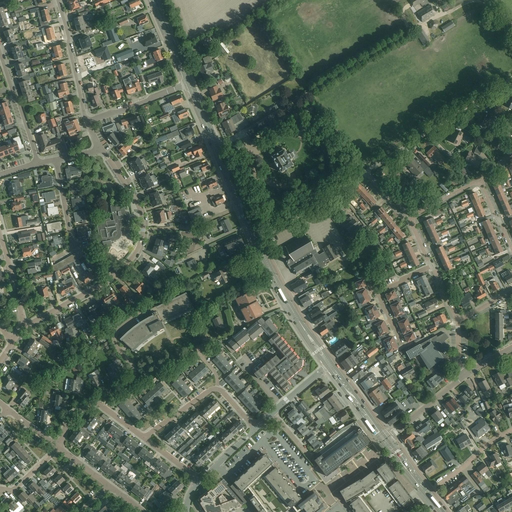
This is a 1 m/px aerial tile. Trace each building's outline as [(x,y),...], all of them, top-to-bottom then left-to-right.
[(125,2),(128,9),(128,8),(129,10),(131,9),(132,11),(136,9),(135,7),(141,4),(138,0),(134,0),(129,3),(128,1),(125,2)] [(79,3),(69,7),(71,11),(72,12),(77,10),(78,12),(84,10),(83,7),(81,8),(79,3)] [(424,9),(429,18),(436,14),(430,5),(424,9)] [(31,14),(37,12),(39,18),(49,15),(48,9),(43,11),(42,9),(39,10),(38,8),(30,10),(31,14)] [(429,18),(424,9),(417,13),(423,22),(429,18)] [(79,14),(80,17),(74,19),(75,25),(84,23),(87,22),(85,16),(91,14),(90,10),(79,14)] [(51,21),(49,15),(39,18),(41,27),(49,25),(48,22),(51,21)] [(145,15),(137,19),(140,26),(148,22),(145,15)] [(127,18),(118,21),(120,26),(129,22),(127,18)] [(8,25),(6,19),(0,21),(0,24),(1,27),(5,26),(6,29),(12,27),(11,24),(8,25)] [(455,26),(452,21),(441,27),(445,33),(455,26)] [(85,29),(84,23),(75,25),(77,32),(83,30),(84,33),(90,31),(89,28),(85,29)] [(19,25),(12,27),(6,29),(7,31),(4,32),(6,38),(13,36),(12,32),(14,32),(14,31),(14,29),(20,27),(19,25)] [(113,43),(118,41),(113,26),(107,28),(113,43)] [(424,46),(430,42),(422,29),(416,33),(424,46)] [(54,33),(47,35),(48,39),(45,40),(45,43),(49,42),(49,41),(55,39),(54,33)] [(143,39),(146,47),(157,42),(157,41),(154,34),(145,38),(143,39)] [(15,41),(13,36),(6,38),(8,44),(12,42),(13,45),(19,43),(18,40),(15,41)] [(90,48),(90,47),(93,46),(92,43),(95,42),(93,38),(90,39),(89,36),(79,40),(83,50),(84,49),(85,50),(90,48)] [(19,43),(13,45),(14,48),(11,49),(13,55),(20,52),(22,52),(21,48),(19,48),(18,46),(22,45),(21,42),(19,43)] [(215,48),(220,54),(221,55),(225,52),(223,49),(226,47),(222,43),(220,45),(219,44),(215,48)] [(97,57),(103,55),(105,61),(110,58),(106,47),(95,52),(97,57)] [(131,49),(115,55),(118,62),(134,56),(131,49)] [(150,54),(150,55),(149,55),(150,59),(151,59),(162,54),(160,50),(150,54)] [(61,51),(54,53),(55,57),(52,58),(52,61),(58,59),(58,58),(62,57),(61,51)] [(18,59),(19,62),(25,60),(27,59),(26,56),(22,58),(20,52),(13,55),(15,60),(18,59)] [(151,59),(150,59),(146,61),(148,66),(164,59),(162,54),(151,59)] [(204,79),(208,78),(209,80),(210,80),(213,79),(214,78),(212,75),(213,75),(211,72),(214,71),(211,63),(213,62),(211,58),(209,56),(203,58),(206,65),(199,68),(204,79)] [(93,57),(84,61),(86,64),(85,64),(86,68),(87,67),(88,71),(97,67),(93,57)] [(19,65),(15,66),(17,72),(24,69),(23,66),(27,65),(26,63),(25,60),(19,62),(19,65)] [(137,75),(142,73),(139,65),(134,68),(137,75)] [(24,69),(17,72),(19,78),(22,77),(23,79),(29,78),(27,72),(25,72),(24,69)] [(66,70),(59,72),(60,76),(56,77),(57,80),(61,79),(61,77),(67,76),(66,70)] [(159,84),(163,83),(162,79),(163,79),(161,72),(147,77),(150,84),(157,81),(159,84)] [(129,78),(123,80),(128,95),(129,95),(135,92),(138,91),(139,91),(140,91),(141,90),(140,90),(141,90),(137,78),(134,79),(134,75),(133,75),(132,76),(130,76),(129,77),(128,77),(129,78)] [(24,82),(19,83),(21,89),(28,87),(27,81),(30,80),(29,78),(23,79),(24,82)] [(58,92),(68,89),(67,83),(60,85),(60,83),(56,84),(56,87),(58,92)] [(119,93),(123,91),(122,87),(120,84),(116,86),(116,87),(113,89),(114,91),(111,92),(114,100),(121,98),(119,93)] [(213,100),(223,96),(220,89),(218,90),(217,86),(210,89),(212,95),(211,95),(213,100)] [(28,87),(21,89),(23,95),(30,93),(33,92),(32,89),(29,90),(28,87)] [(68,89),(58,92),(59,96),(59,98),(63,97),(63,96),(69,95),(68,89)] [(30,93),(23,95),(25,101),(28,100),(29,102),(35,100),(34,97),(32,98),(30,93)] [(97,96),(94,97),(94,94),(91,96),(91,98),(94,108),(101,105),(97,96)] [(177,97),(174,98),(170,99),(170,100),(172,103),(166,106),(169,112),(175,110),(174,107),(180,104),(180,103),(183,101),(180,95),(180,96),(179,94),(177,96),(177,97)] [(0,110),(8,108),(7,102),(2,104),(2,101),(0,101),(0,110)] [(62,110),(73,107),(71,101),(65,103),(64,102),(61,102),(62,110)] [(220,117),(230,113),(227,106),(225,106),(224,103),(217,106),(219,111),(218,112),(220,117)] [(73,107),(62,110),(64,116),(68,115),(74,113),(73,107)] [(496,114),(492,112),(494,111),(491,107),(489,109),(491,111),(489,115),(483,112),(477,123),(486,127),(491,117),(494,119),(496,114)] [(10,113),(8,108),(0,110),(0,112),(1,116),(10,113)] [(175,115),(172,116),(174,119),(176,118),(178,122),(181,121),(181,119),(188,116),(185,109),(177,112),(174,113),(175,115)] [(3,121),(12,118),(10,113),(1,116),(3,121)] [(45,118),(46,117),(44,113),(36,117),(37,119),(38,119),(40,124),(46,121),(45,118)] [(230,119),(230,120),(223,123),(227,134),(235,130),(233,125),(234,124),(234,123),(242,118),(239,113),(230,119)] [(130,123),(131,126),(133,126),(134,125),(139,123),(136,115),(128,118),(130,123)] [(76,120),(74,121),(72,117),(63,120),(67,130),(79,125),(78,124),(79,123),(77,120),(76,120)] [(12,118),(3,121),(6,130),(13,128),(12,124),(14,123),(12,118)] [(130,123),(128,118),(121,121),(119,122),(121,127),(124,126),(125,129),(131,127),(131,126),(130,123)] [(48,121),(51,128),(56,126),(54,119),(48,121)] [(121,141),(122,141),(119,132),(117,132),(116,130),(117,130),(114,124),(103,128),(105,134),(115,146),(116,146),(121,141)] [(67,130),(61,132),(62,135),(68,132),(69,134),(70,136),(75,134),(75,133),(81,131),(79,125),(67,130)] [(296,135),(297,135),(298,134),(298,133),(301,132),(302,133),(303,133),(304,133),(305,132),(305,131),(304,128),(304,127),(302,127),(301,127),(301,125),(295,127),(295,129),(294,129),(293,130),(293,131),(294,134),(295,135),(296,135)] [(190,129),(189,126),(179,131),(184,141),(188,139),(187,137),(191,135),(194,133),(192,128),(190,129)] [(468,131),(463,129),(461,133),(454,130),(449,141),(458,145),(463,135),(466,136),(468,131)] [(169,139),(179,135),(177,130),(167,135),(169,139)] [(498,133),(493,145),(501,149),(507,137),(498,133)] [(48,143),(48,142),(46,134),(38,137),(43,153),(50,150),(48,143)] [(22,145),(19,137),(14,139),(15,142),(11,143),(15,152),(20,150),(19,147),(22,145)] [(59,139),(48,142),(48,143),(50,150),(61,147),(59,139)] [(121,141),(116,146),(117,147),(117,148),(119,150),(124,156),(128,153),(126,150),(128,149),(132,147),(128,142),(125,145),(122,141),(121,141)] [(180,145),(182,149),(191,145),(189,141),(180,145)] [(15,152),(11,143),(9,145),(8,142),(6,143),(6,145),(10,154),(15,152)] [(10,154),(6,145),(4,146),(3,144),(0,145),(1,147),(5,156),(10,154)] [(202,155),(201,152),(202,151),(200,146),(193,150),(192,149),(186,152),(188,155),(192,154),(191,153),(194,152),(195,155),(195,154),(197,157),(202,155)] [(437,151),(438,150),(434,146),(426,154),(430,157),(432,156),(440,164),(445,159),(437,151)] [(292,159),(292,158),(294,157),(292,153),(290,154),(289,154),(287,155),(284,150),(272,157),(275,162),(274,163),(275,163),(277,166),(277,167),(278,167),(281,172),(293,165),(290,160),(292,159)] [(477,166),(481,158),(469,152),(466,160),(477,166)] [(425,159),(420,154),(417,156),(422,162),(425,159)] [(132,169),(146,161),(144,158),(140,160),(139,158),(130,163),(132,166),(131,167),(132,169)] [(422,164),(420,166),(414,160),(407,166),(410,169),(409,170),(414,175),(415,174),(417,176),(423,170),(430,177),(434,173),(423,162),(422,163),(422,164)] [(146,161),(132,169),(134,171),(136,174),(145,169),(144,166),(148,164),(146,161)] [(192,165),(195,171),(201,168),(203,172),(206,170),(207,169),(210,168),(209,167),(209,166),(209,164),(208,164),(207,162),(203,164),(202,164),(201,164),(200,162),(192,165)] [(77,175),(76,171),(78,171),(77,165),(68,167),(68,169),(65,170),(67,177),(73,176),(74,176),(77,175)] [(181,178),(187,176),(184,169),(178,172),(181,178)] [(400,190),(407,182),(403,177),(402,177),(396,171),(392,175),(398,182),(395,185),(400,190)] [(141,185),(155,178),(154,175),(150,177),(148,174),(139,179),(141,182),(140,183),(141,185)] [(42,184),(43,188),(48,187),(48,186),(50,185),(50,184),(53,184),(51,176),(41,178),(42,184)] [(157,181),(155,178),(141,185),(143,187),(144,187),(145,190),(154,186),(153,183),(157,181)] [(20,192),(19,188),(20,188),(19,179),(13,181),(14,183),(8,185),(10,196),(20,194),(20,192)] [(208,182),(205,183),(205,184),(206,187),(208,190),(210,189),(214,187),(215,189),(218,188),(217,184),(218,184),(216,180),(215,181),(215,180),(210,182),(210,181),(208,182)] [(503,183),(502,180),(493,184),(495,190),(503,186),(504,186),(503,183)] [(70,192),(80,190),(78,183),(68,185),(70,192)] [(357,192),(354,195),(356,197),(358,195),(364,189),(359,185),(355,189),(357,192)] [(495,190),(497,195),(503,193),(502,189),(504,188),(503,186),(495,190)] [(364,189),(358,195),(360,196),(361,195),(363,198),(368,193),(364,189)] [(54,192),(44,194),(42,194),(43,199),(45,198),(46,203),(51,202),(51,200),(56,199),(54,192)] [(150,202),(164,197),(163,193),(159,195),(158,192),(149,195),(150,199),(149,199),(150,202)] [(363,198),(362,199),(366,204),(372,198),(368,193),(363,198)] [(467,201),(468,203),(471,201),(478,198),(475,193),(469,195),(470,198),(467,200),(467,201)] [(71,200),(73,207),(82,206),(81,198),(80,198),(80,195),(76,196),(76,199),(71,200)] [(221,195),(214,199),(213,196),(210,198),(211,201),(212,201),(215,208),(222,205),(221,203),(224,202),(221,195)] [(21,204),(20,201),(20,200),(24,199),(23,196),(14,198),(15,202),(11,203),(12,205),(11,206),(11,208),(12,209),(13,209),(13,211),(22,209),(22,208),(24,208),(25,207),(24,205),(23,204),(21,204)] [(164,197),(150,202),(150,204),(151,204),(153,207),(162,204),(161,201),(166,200),(164,197)] [(507,197),(500,201),(502,206),(508,203),(506,200),(508,199),(507,197)] [(365,206),(367,208),(370,205),(372,207),(371,207),(374,210),(378,206),(375,204),(377,202),(372,198),(366,204),(365,206)] [(480,204),(478,198),(471,201),(471,203),(473,203),(474,206),(474,207),(480,204)] [(509,207),(508,203),(502,206),(504,211),(511,208),(511,206),(509,207)] [(128,227),(128,225),(126,218),(125,215),(126,215),(124,206),(119,207),(119,204),(110,206),(112,214),(113,214),(114,220),(111,221),(111,220),(109,219),(96,221),(99,234),(100,235),(101,235),(102,237),(97,238),(99,245),(103,244),(104,250),(108,250),(109,248),(109,247),(112,246),(111,242),(116,241),(116,240),(117,240),(118,240),(119,239),(120,238),(121,237),(121,236),(121,235),(121,234),(121,233),(122,233),(121,228),(128,227)] [(474,207),(474,206),(471,208),(474,213),(475,213),(482,209),(480,204),(474,207)] [(378,206),(374,210),(375,212),(374,213),(376,215),(374,216),(375,218),(375,217),(377,219),(379,217),(385,212),(381,207),(380,209),(378,206)] [(49,216),(59,214),(57,207),(47,209),(49,216)] [(193,224),(203,219),(200,212),(202,211),(200,207),(188,212),(193,224)] [(485,215),(482,209),(475,213),(476,215),(478,214),(479,218),(485,215)] [(86,223),(84,213),(83,211),(74,213),(75,223),(81,221),(82,224),(86,223)] [(379,217),(377,219),(378,220),(377,221),(378,222),(382,218),(384,221),(389,217),(385,212),(379,217)] [(170,219),(169,215),(156,218),(158,224),(166,222),(166,220),(167,219),(168,220),(170,219)] [(356,228),(356,227),(358,225),(352,216),(347,219),(349,223),(344,226),(349,232),(353,229),(353,230),(356,228)] [(21,218),(15,219),(16,228),(23,227),(22,224),(24,223),(23,217),(21,218)] [(389,217),(384,221),(386,224),(385,225),(387,226),(387,227),(393,222),(389,217)] [(221,222),(225,233),(232,230),(227,219),(221,222)] [(432,222),(431,222),(429,219),(423,222),(426,227),(433,224),(432,222)] [(482,222),(483,225),(480,227),(481,229),(484,228),(490,225),(488,219),(482,222)] [(50,224),(51,226),(48,227),(49,232),(52,231),(61,229),(60,222),(50,224)] [(387,226),(384,228),(386,230),(385,230),(386,231),(390,228),(392,231),(397,226),(393,222),(387,227),(387,226)] [(433,224),(426,227),(429,233),(434,230),(433,227),(435,226),(437,225),(436,223),(434,224),(433,224)] [(197,230),(199,235),(210,231),(208,225),(197,230)] [(369,234),(364,226),(360,228),(366,236),(369,234)] [(392,231),(394,233),(390,236),(391,237),(392,238),(394,236),(396,235),(401,231),(397,226),(392,231)] [(88,236),(87,228),(86,227),(77,229),(78,238),(85,236),(85,239),(89,238),(88,236)] [(434,230),(429,233),(431,239),(441,234),(440,232),(436,233),(434,230)] [(495,236),(493,230),(487,233),(488,236),(487,236),(488,238),(488,239),(495,236)] [(396,235),(394,236),(396,238),(394,239),(398,244),(401,241),(400,240),(405,236),(401,231),(396,235)] [(18,235),(20,243),(31,241),(29,232),(22,233),(22,234),(18,235)] [(442,236),(441,234),(431,239),(434,244),(435,243),(436,246),(442,243),(441,241),(440,241),(438,238),(442,236)] [(296,275),(308,268),(309,267),(312,271),(319,267),(321,269),(327,265),(326,263),(330,260),(330,261),(338,257),(330,244),(323,249),(325,252),(319,255),(317,252),(314,249),(311,242),(306,235),(285,247),(289,255),(291,258),(288,260),(286,261),(287,264),(289,263),(292,267),(291,268),(296,275)] [(245,248),(240,236),(221,244),(227,256),(245,248)] [(63,237),(53,239),(55,246),(65,245),(63,237)] [(155,246),(163,249),(165,245),(168,246),(169,243),(157,239),(156,242),(155,242),(154,245),(155,245),(155,246)] [(404,251),(411,248),(408,242),(402,245),(404,248),(403,249),(404,251)] [(35,255),(34,250),(38,249),(37,243),(33,244),(33,245),(29,246),(29,248),(22,249),(24,257),(31,255),(32,256),(35,255)] [(448,248),(447,247),(443,249),(442,246),(443,245),(442,243),(436,246),(437,248),(436,249),(438,254),(448,250),(448,248)] [(162,253),(163,249),(155,246),(155,247),(154,246),(153,249),(154,250),(153,253),(164,256),(165,254),(162,253)] [(494,249),(491,250),(493,253),(495,252),(496,255),(502,252),(500,246),(494,249)] [(413,253),(411,248),(404,251),(405,253),(406,253),(408,256),(413,253)] [(454,258),(453,259),(454,261),(470,254),(469,252),(467,248),(465,250),(466,253),(454,258)] [(449,251),(448,250),(438,254),(441,260),(447,257),(445,254),(450,252),(449,251)] [(88,253),(84,256),(83,256),(88,264),(89,264),(93,271),(96,269),(88,253)] [(416,259),(413,253),(408,256),(409,259),(408,260),(409,262),(416,259)] [(473,260),(470,254),(454,261),(454,263),(460,260),(462,260),(468,257),(470,261),(473,260)] [(479,256),(477,257),(474,258),(476,262),(479,268),(484,265),(481,259),(479,256)] [(441,260),(443,266),(449,263),(454,261),(453,259),(452,258),(448,260),(447,257),(441,260)] [(35,266),(42,265),(41,259),(36,260),(36,262),(27,264),(29,270),(27,270),(28,274),(37,273),(35,266)] [(83,268),(78,259),(74,262),(79,271),(83,268)] [(416,259),(409,262),(410,265),(411,264),(413,267),(419,265),(416,259)] [(496,268),(503,264),(500,259),(493,263),(496,268)] [(166,268),(159,262),(156,265),(163,271),(166,268)] [(153,269),(155,267),(152,263),(151,264),(149,263),(146,267),(153,273),(155,275),(157,273),(155,271),(153,269)] [(452,269),(449,263),(443,266),(446,271),(452,269)] [(63,274),(70,270),(67,266),(60,270),(63,274)] [(155,275),(153,273),(146,267),(142,272),(144,273),(143,274),(146,277),(149,275),(151,277),(152,276),(156,280),(158,278),(155,275)] [(88,269),(85,271),(90,281),(95,278),(90,268),(88,269)] [(209,276),(208,277),(209,279),(211,278),(213,282),(215,280),(215,281),(219,279),(222,284),(229,281),(225,274),(228,273),(226,269),(224,270),(223,269),(218,272),(218,271),(209,275),(209,276)] [(58,276),(61,275),(59,270),(53,274),(54,281),(59,280),(58,276)] [(511,275),(509,270),(501,274),(504,279),(505,279),(507,283),(511,280),(511,274),(511,275)] [(90,281),(85,271),(81,273),(83,276),(82,277),(85,284),(86,283),(87,284),(90,283),(89,281),(90,281)] [(481,286),(485,284),(480,274),(480,273),(476,275),(481,286)] [(419,290),(430,286),(425,275),(414,280),(415,280),(419,290)] [(363,276),(358,279),(359,281),(355,283),(358,289),(359,288),(363,287),(366,285),(365,283),(366,282),(365,280),(363,276)] [(144,285),(139,280),(137,278),(134,283),(136,285),(134,288),(139,293),(142,290),(146,286),(144,285)] [(487,282),(489,285),(490,285),(493,291),(499,288),(494,278),(487,282)] [(306,287),(303,279),(291,286),(295,293),(306,287)] [(68,280),(65,281),(70,292),(71,291),(71,292),(74,291),(74,290),(75,289),(72,282),(70,283),(68,280)] [(64,286),(61,287),(59,289),(62,296),(66,294),(66,295),(69,293),(69,292),(70,292),(65,281),(64,281),(62,282),(64,286)] [(154,285),(152,288),(158,294),(162,290),(159,287),(158,289),(154,285)] [(133,295),(130,292),(127,288),(126,289),(124,286),(120,290),(122,293),(121,294),(124,298),(126,297),(128,299),(133,295)] [(430,286),(419,290),(419,291),(420,293),(424,291),(426,296),(433,293),(430,286)] [(483,291),(480,286),(475,289),(478,294),(475,295),(478,300),(486,295),(483,291)] [(48,294),(46,287),(39,289),(40,296),(41,296),(41,298),(48,296),(48,294)] [(354,291),(355,294),(357,293),(359,298),(368,295),(366,292),(367,292),(366,289),(365,290),(365,289),(364,289),(363,287),(359,288),(358,289),(354,291)] [(312,303),(310,300),(312,298),(310,295),(314,292),(312,289),(308,292),(298,297),(298,298),(299,297),(300,300),(301,301),(300,302),(302,304),(304,308),(309,305),(311,304),(312,303)] [(102,305),(105,303),(105,304),(111,299),(112,300),(113,299),(116,305),(120,302),(116,297),(112,290),(101,298),(102,298),(99,300),(102,305)] [(256,296),(255,295),(253,290),(235,299),(236,299),(237,301),(236,302),(237,305),(236,305),(237,306),(238,305),(240,311),(239,311),(240,311),(243,316),(242,317),(243,316),(246,322),(252,319),(262,314),(260,312),(261,311),(262,311),(254,297),(256,296)] [(397,297),(394,291),(393,291),(393,290),(390,291),(391,292),(386,295),(387,297),(386,298),(387,300),(388,300),(388,301),(393,299),(394,301),(399,299),(398,296),(397,297)] [(466,294),(466,295),(459,299),(463,308),(470,304),(468,301),(472,299),(468,293),(466,294)] [(150,310),(152,314),(153,316),(148,318),(141,323),(134,328),(127,333),(121,339),(120,339),(133,352),(134,351),(139,346),(144,342),(150,338),(157,334),(156,332),(163,329),(160,322),(162,321),(164,323),(163,321),(170,318),(171,320),(170,318),(177,315),(178,316),(178,315),(184,311),(185,313),(186,313),(185,311),(192,308),(193,310),(193,309),(185,294),(186,296),(157,309),(156,307),(150,310)] [(369,297),(368,295),(359,298),(362,304),(360,305),(361,308),(363,307),(367,305),(366,302),(370,300),(371,299),(370,297),(369,297)] [(127,308),(130,306),(130,305),(131,304),(129,301),(128,302),(126,299),(123,301),(124,304),(127,308)] [(395,304),(391,306),(390,307),(391,310),(392,309),(393,312),(402,308),(399,302),(401,301),(399,299),(394,301),(395,304)] [(435,299),(424,304),(423,305),(424,309),(426,308),(427,311),(433,308),(433,307),(438,305),(435,299)] [(321,313),(322,313),(320,310),(322,308),(321,306),(323,304),(321,301),(313,307),(315,309),(309,313),(310,315),(309,315),(311,318),(312,318),(312,319),(321,313)] [(96,313),(98,317),(101,315),(99,311),(95,304),(88,308),(92,315),(96,313)] [(119,308),(116,310),(118,312),(120,311),(121,312),(124,310),(127,308),(124,304),(122,305),(121,305),(118,307),(119,308)] [(369,304),(367,305),(363,307),(364,309),(366,309),(368,314),(377,311),(376,308),(377,308),(375,305),(374,306),(374,305),(370,307),(369,304)] [(402,308),(393,312),(394,314),(393,315),(394,317),(395,317),(396,317),(400,315),(401,318),(407,315),(406,313),(404,313),(402,308)] [(428,315),(426,310),(417,314),(419,318),(428,315)] [(495,313),(495,319),(502,319),(502,313),(506,313),(506,310),(497,310),(497,313),(495,313)] [(377,311),(368,314),(371,320),(369,321),(370,323),(372,323),(376,321),(375,318),(379,316),(380,315),(379,313),(378,313),(377,311)] [(75,324),(76,324),(83,320),(79,313),(71,317),(75,324)] [(312,319),(315,325),(328,317),(326,315),(323,316),(321,313),(312,319)] [(402,321),(398,323),(397,324),(399,326),(400,326),(401,328),(409,324),(407,319),(408,318),(407,315),(401,318),(402,321)] [(442,315),(437,317),(433,319),(436,326),(445,322),(445,321),(446,320),(444,315),(443,315),(442,315)] [(77,327),(76,324),(75,324),(71,317),(64,321),(68,328),(65,330),(66,333),(68,333),(68,337),(73,336),(72,329),(77,327)] [(224,328),(219,317),(213,320),(218,331),(220,333),(228,330),(226,327),(224,328)] [(258,322),(262,327),(263,328),(265,330),(267,332),(268,333),(270,336),(278,329),(276,327),(275,327),(273,324),(271,321),(271,322),(269,319),(269,318),(267,319),(266,317),(265,317),(263,319),(262,317),(257,321),(258,322)] [(378,320),(376,321),(372,323),(373,325),(375,325),(377,330),(386,327),(385,324),(386,324),(385,321),(384,322),(383,321),(379,323),(378,320)] [(334,329),(329,322),(328,323),(327,322),(321,326),(322,328),(318,330),(322,336),(323,337),(329,333),(331,336),(336,332),(334,329)] [(228,343),(235,351),(235,350),(237,348),(238,348),(240,346),(240,345),(243,343),(243,344),(245,342),(246,341),(245,341),(248,339),(250,337),(251,338),(253,340),(253,339),(255,337),(256,337),(258,335),(261,332),(261,333),(263,331),(264,331),(257,323),(254,325),(253,326),(249,330),(248,331),(247,332),(244,329),(242,331),(240,332),(236,336),(235,337),(231,340),(230,341),(228,343)] [(409,324),(401,328),(402,331),(401,331),(402,334),(403,333),(403,334),(408,332),(409,335),(413,333),(414,332),(413,329),(412,330),(409,324)] [(52,336),(55,334),(59,341),(65,338),(64,335),(63,336),(61,331),(60,332),(57,326),(49,331),(52,336)] [(386,327),(377,330),(380,336),(378,337),(380,340),(381,339),(385,337),(384,334),(388,332),(389,331),(388,329),(387,329),(386,327)] [(409,335),(404,337),(405,337),(404,338),(405,340),(406,340),(407,342),(413,340),(415,342),(420,339),(419,337),(415,339),(413,333),(409,335)] [(436,335),(420,345),(419,344),(406,352),(410,359),(419,354),(428,370),(429,369),(428,369),(431,367),(434,371),(434,372),(448,360),(447,359),(449,357),(447,354),(444,351),(445,351),(448,348),(448,347),(449,344),(445,341),(445,342),(445,341),(448,338),(445,333),(436,338),(435,336),(436,336),(436,335)] [(267,376),(270,373),(278,383),(286,392),(293,387),(292,386),(287,380),(294,374),(297,371),(302,368),(301,367),(302,366),(302,363),(302,360),(299,360),(298,359),(298,360),(297,359),(297,358),(295,356),(294,355),(294,354),(292,352),(291,352),(291,351),(289,348),(289,349),(288,348),(288,347),(286,345),(285,344),(285,343),(283,341),(282,341),(282,340),(280,337),(279,338),(279,337),(279,336),(277,334),(272,338),(270,336),(269,337),(270,339),(268,341),(272,345),(274,343),(285,356),(280,360),(276,355),(272,359),(272,360),(271,360),(270,360),(268,362),(269,362),(268,363),(267,363),(263,366),(261,363),(259,365),(260,366),(259,366),(258,366),(254,370),(253,371),(252,372),(253,373),(254,374),(258,379),(260,378),(262,381),(263,380),(266,377),(267,376)] [(503,334),(495,334),(495,340),(498,340),(498,342),(502,342),(502,343),(504,343),(504,340),(502,340),(502,338),(504,338),(504,334),(503,334)] [(43,336),(41,339),(50,345),(51,346),(53,342),(43,336)] [(387,336),(385,337),(381,339),(382,342),(384,341),(386,346),(395,342),(394,340),(395,340),(394,337),(393,337),(392,337),(388,339),(387,336)] [(38,348),(37,346),(39,343),(32,338),(28,344),(35,349),(37,350),(38,348)] [(50,345),(41,339),(39,342),(48,348),(50,345)] [(345,340),(343,342),(342,340),(331,349),(337,357),(348,349),(345,345),(348,343),(345,340)] [(385,347),(387,353),(385,354),(387,357),(393,354),(391,351),(398,348),(397,348),(398,347),(397,345),(396,345),(395,342),(386,346),(387,346),(385,347)] [(35,349),(28,344),(24,350),(31,355),(35,349)] [(358,362),(362,359),(358,354),(364,350),(361,346),(351,353),(352,355),(342,362),(348,370),(358,362)] [(369,357),(378,350),(376,346),(366,354),(369,357)] [(224,349),(223,351),(219,354),(220,354),(212,360),(216,364),(223,358),(221,355),(225,351),(224,349)] [(227,355),(223,358),(216,364),(220,369),(227,362),(225,359),(228,357),(227,355)] [(378,358),(382,364),(386,361),(382,355),(378,358)] [(394,355),(393,355),(386,360),(390,364),(393,362),(392,361),(396,358),(394,355)] [(21,357),(17,363),(21,365),(19,368),(26,372),(30,367),(26,365),(29,361),(21,357)] [(114,365),(107,369),(112,379),(119,375),(115,368),(119,366),(116,360),(112,362),(114,365)] [(231,360),(227,362),(220,369),(225,374),(232,368),(229,364),(232,361),(231,360)] [(401,363),(395,366),(399,372),(406,367),(403,362),(401,363)] [(194,365),(197,368),(198,367),(204,375),(209,371),(202,363),(199,366),(196,363),(194,365)] [(401,372),(404,377),(414,372),(409,363),(406,364),(408,368),(401,372)] [(394,372),(388,364),(382,368),(388,376),(394,372)] [(190,369),(193,372),(193,371),(200,379),(204,375),(198,367),(197,368),(194,371),(191,367),(190,369)] [(367,374),(365,372),(364,373),(359,367),(350,374),(354,380),(358,378),(360,380),(364,376),(367,374)] [(228,383),(236,377),(233,374),(236,371),(235,369),(231,372),(232,373),(225,379),(228,383)] [(96,376),(94,377),(92,373),(88,375),(90,379),(89,379),(94,388),(101,385),(98,379),(101,377),(97,370),(94,372),(96,376)] [(186,370),(184,372),(188,376),(189,376),(195,383),(200,379),(193,371),(193,372),(190,375),(186,370)] [(427,381),(432,389),(437,385),(437,384),(445,378),(443,376),(445,374),(442,370),(437,373),(432,378),(431,378),(427,381)] [(499,386),(501,390),(506,387),(507,388),(511,384),(511,379),(509,378),(505,380),(500,371),(493,376),(499,386)] [(9,374),(4,382),(3,381),(1,384),(4,386),(4,387),(6,388),(10,391),(12,387),(11,386),(16,379),(9,374)] [(239,374),(236,377),(228,383),(232,388),(240,381),(237,378),(240,376),(239,374)] [(366,390),(378,382),(372,374),(368,378),(366,380),(361,383),(366,390)] [(179,378),(172,384),(176,389),(184,382),(183,382),(181,379),(183,376),(182,375),(179,377),(179,378)] [(76,380),(70,379),(68,391),(75,392),(76,384),(80,385),(81,379),(76,378),(76,380)] [(184,382),(176,389),(180,393),(188,387),(187,386),(185,383),(188,381),(186,379),(183,382),(184,382)] [(243,379),(240,381),(232,388),(237,393),(244,386),(241,383),(244,380),(243,379)] [(380,382),(382,385),(387,391),(392,387),(386,379),(380,382)] [(483,392),(490,388),(485,380),(478,384),(483,392)] [(152,384),(155,387),(155,386),(162,394),(167,390),(160,382),(156,386),(154,383),(152,384)] [(188,387),(180,393),(184,398),(192,391),(189,388),(192,385),(190,384),(187,386),(188,387)] [(379,387),(369,394),(377,406),(387,398),(383,393),(387,391),(382,385),(379,387)] [(148,388),(150,391),(151,391),(158,398),(162,394),(155,386),(155,387),(152,390),(149,387),(148,388)] [(320,390),(319,388),(315,391),(317,393),(314,395),(316,397),(318,395),(321,398),(329,391),(326,386),(320,390)] [(241,401),(249,394),(246,391),(249,388),(248,387),(245,390),(238,397),(241,401)] [(467,403),(465,401),(474,394),(468,387),(463,392),(465,394),(462,397),(461,396),(458,399),(464,405),(467,403)] [(23,407),(30,399),(26,396),(28,393),(24,389),(18,397),(20,399),(18,402),(23,407)] [(61,396),(60,395),(60,392),(54,390),(53,394),(55,395),(54,406),(60,407),(62,400),(65,400),(66,394),(62,393),(61,396)] [(143,392),(146,395),(153,402),(158,398),(151,391),(150,391),(147,394),(145,391),(143,392)] [(252,392),(249,394),(241,401),(246,405),(253,399),(250,396),(253,393),(252,392)] [(126,398),(119,405),(123,410),(130,403),(127,400),(130,397),(129,395),(126,398)] [(142,399),(148,406),(153,402),(146,395),(143,398),(140,395),(138,396),(141,399),(142,399)] [(325,406),(318,411),(323,417),(319,419),(316,422),(318,425),(323,423),(326,421),(338,412),(338,411),(342,408),(333,395),(328,399),(323,403),(325,406)] [(256,396),(253,399),(246,405),(250,410),(257,403),(254,400),(257,398),(256,396)] [(449,401),(448,402),(455,410),(459,406),(461,409),(464,407),(460,401),(457,403),(453,398),(452,399),(452,398),(448,401),(449,401)] [(130,403),(123,410),(127,414),(134,408),(134,407),(131,404),(134,401),(133,400),(130,403)] [(214,400),(209,404),(214,410),(219,406),(214,400)] [(300,403),(307,411),(310,409),(303,400),(300,403)] [(260,401),(257,403),(250,410),(254,415),(262,409),(258,405),(261,402),(260,401)] [(455,410),(448,402),(448,403),(447,402),(444,405),(443,406),(446,410),(444,411),(449,418),(452,416),(450,414),(455,410)] [(390,425),(404,415),(395,403),(382,412),(386,418),(386,419),(390,425)] [(134,408),(127,414),(131,419),(138,412),(135,409),(138,406),(137,404),(134,407),(134,408)] [(209,404),(205,408),(210,414),(214,410),(209,404)] [(484,413),(477,404),(472,407),(475,411),(479,416),(484,413)] [(511,418),(511,406),(509,408),(508,404),(503,406),(505,412),(508,411),(510,419),(511,418)] [(210,414),(205,408),(200,413),(205,419),(206,418),(207,420),(209,419),(208,417),(210,414)] [(47,411),(41,410),(39,421),(46,423),(47,415),(50,416),(52,409),(47,409),(47,411)] [(138,412),(131,419),(135,423),(143,417),(139,413),(142,411),(141,409),(138,412)] [(298,414),(293,409),(287,414),(289,416),(287,417),(291,421),(297,415),(298,414)] [(498,411),(496,413),(494,410),(489,413),(491,416),(490,417),(493,421),(494,421),(496,423),(501,420),(499,417),(501,415),(498,411)] [(345,411),(338,416),(336,414),(333,416),(335,419),(337,422),(340,420),(341,421),(349,416),(345,411)] [(440,419),(443,417),(437,411),(431,415),(438,425),(442,422),(440,419)] [(196,412),(191,416),(197,423),(199,425),(201,423),(199,421),(202,418),(196,412)] [(91,415),(87,421),(94,425),(96,422),(100,426),(102,423),(91,415)] [(300,419),(297,415),(291,421),(294,424),(296,422),(297,424),(303,420),(301,418),(300,419)] [(187,421),(193,427),(195,429),(197,427),(195,425),(197,423),(191,416),(187,421)] [(490,427),(483,418),(478,423),(479,423),(471,429),(478,438),(485,433),(484,432),(487,430),(489,429),(489,428),(490,427)] [(300,433),(306,427),(303,424),(305,422),(303,420),(298,425),(300,427),(297,429),(300,433)] [(429,420),(423,425),(421,422),(415,427),(420,434),(424,431),(426,433),(430,429),(434,425),(429,420)] [(94,425),(87,421),(83,426),(86,428),(84,430),(90,434),(91,435),(94,430),(91,428),(94,425)] [(182,425),(188,431),(193,427),(187,421),(182,425)] [(238,421),(233,425),(239,431),(243,427),(238,421)] [(178,424),(174,429),(179,435),(184,430),(178,424)] [(110,433),(113,436),(118,429),(113,425),(111,428),(108,426),(103,433),(108,436),(110,433)] [(233,425),(229,429),(234,435),(239,431),(233,425)] [(306,427),(300,433),(303,436),(306,434),(307,436),(313,431),(311,430),(309,431),(306,427)] [(90,434),(84,430),(82,428),(80,430),(77,428),(73,433),(80,438),(82,436),(86,439),(90,434)] [(354,430),(314,460),(319,467),(326,476),(333,472),(339,467),(354,455),(354,456),(354,455),(359,451),(360,451),(371,442),(360,428),(359,429),(357,431),(355,432),(354,430)] [(114,440),(119,444),(123,437),(121,436),(123,433),(118,429),(113,436),(116,438),(114,440)] [(174,429),(169,433),(175,439),(177,441),(179,439),(177,437),(179,435),(174,429)] [(229,429),(224,434),(230,440),(234,435),(229,429)] [(331,438),(337,433),(334,429),(328,434),(330,436),(331,438)] [(6,432),(5,430),(0,435),(0,438),(2,437),(4,439),(9,434),(10,433),(8,431),(6,432)] [(216,434),(214,436),(219,441),(221,439),(225,444),(230,440),(224,434),(222,431),(218,436),(216,434)] [(405,443),(406,444),(411,450),(416,447),(411,440),(415,437),(410,431),(401,438),(402,439),(401,439),(405,443)] [(310,444),(316,439),(314,435),(315,434),(313,432),(308,437),(309,438),(307,440),(310,444)] [(420,444),(421,446),(413,453),(419,461),(428,454),(425,451),(427,449),(427,450),(443,440),(438,432),(420,444)] [(80,438),(73,433),(69,439),(80,447),(82,445),(77,441),(80,438)] [(170,443),(175,439),(169,433),(164,437),(170,443)] [(461,449),(471,443),(466,434),(456,440),(461,449)] [(210,441),(217,449),(217,448),(218,449),(220,447),(219,446),(222,444),(219,441),(214,436),(212,438),(213,439),(210,441)] [(125,445),(128,447),(133,440),(128,437),(126,439),(123,437),(119,444),(123,447),(125,445)] [(323,442),(326,445),(332,440),(330,437),(323,442)] [(14,441),(10,438),(5,442),(9,446),(14,441)] [(319,442),(316,439),(310,444),(316,450),(322,445),(321,444),(322,443),(321,441),(319,442)] [(131,449),(129,452),(134,455),(139,449),(136,447),(138,444),(133,440),(128,447),(131,449)] [(209,444),(207,447),(212,453),(213,453),(213,454),(216,452),(215,451),(217,449),(210,441),(208,443),(209,444)] [(11,452),(12,451),(14,454),(20,447),(16,443),(11,447),(13,449),(11,451),(11,452)] [(90,445),(85,452),(87,454),(85,456),(91,460),(98,451),(95,449),(90,445)] [(202,451),(208,457),(209,458),(211,456),(210,455),(212,453),(207,447),(205,445),(204,447),(205,449),(202,451)] [(511,457),(511,449),(511,448),(510,445),(502,447),(503,450),(502,451),(501,452),(502,453),(503,454),(504,454),(505,456),(507,456),(508,457),(509,458),(511,457)] [(20,447),(14,454),(15,455),(17,453),(20,456),(25,451),(24,451),(25,450),(23,448),(22,449),(20,447)] [(454,458),(450,453),(446,447),(440,451),(448,462),(453,458),(454,458)] [(140,456),(143,458),(148,452),(143,448),(141,451),(139,449),(134,455),(138,459),(140,456)] [(198,455),(203,461),(204,462),(206,460),(206,459),(208,457),(202,451),(201,449),(199,451),(200,453),(198,455)] [(29,456),(25,451),(20,456),(22,458),(20,460),(22,462),(24,460),(28,457),(29,456)] [(98,451),(91,460),(96,464),(98,462),(100,463),(105,457),(101,453),(98,451)] [(144,463),(149,467),(154,460),(152,458),(153,456),(148,452),(143,458),(146,460),(144,463)] [(193,460),(198,466),(199,465),(200,466),(202,464),(201,463),(203,461),(198,455),(195,452),(193,454),(196,457),(193,460)] [(496,453),(490,456),(491,459),(490,460),(490,459),(487,461),(490,467),(494,464),(495,465),(501,462),(496,453)] [(320,511),(325,508),(324,508),(314,494),(313,493),(311,494),(302,501),(301,499),(302,499),(301,498),(301,499),(300,497),(299,496),(275,467),(275,468),(272,464),(272,463),(269,460),(268,458),(265,455),(264,454),(260,458),(257,461),(256,462),(253,465),(252,465),(249,468),(249,469),(245,472),(242,475),(241,476),(238,479),(237,479),(234,482),(234,483),(230,486),(245,503),(250,500),(251,502),(252,503),(254,506),(255,507),(257,510),(258,511),(285,511),(291,508),(292,509),(292,510),(293,511),(320,511)] [(33,460),(29,456),(28,457),(24,460),(28,465),(33,460)] [(105,457),(100,463),(103,465),(101,468),(106,472),(111,465),(108,463),(110,460),(105,457)] [(153,470),(155,467),(159,470),(163,463),(158,459),(156,462),(154,460),(149,467),(153,470)] [(346,502),(347,501),(355,511),(404,511),(408,507),(415,502),(398,480),(397,481),(394,477),(396,476),(385,462),(376,469),(376,470),(373,472),(373,471),(360,480),(360,479),(339,491),(346,502)] [(427,474),(435,468),(430,462),(422,467),(427,474)] [(159,474),(164,478),(169,471),(167,470),(169,467),(163,463),(159,470),(161,472),(159,474)] [(482,481),(479,477),(484,473),(488,478),(492,475),(488,470),(483,463),(476,468),(478,470),(471,475),(485,493),(489,489),(482,481)] [(9,473),(14,478),(18,474),(14,469),(12,470),(7,465),(5,468),(7,470),(9,473)] [(114,467),(111,465),(106,472),(111,476),(113,473),(116,475),(120,468),(116,465),(114,467)] [(56,471),(51,466),(44,473),(49,478),(56,471)] [(299,466),(296,469),(301,475),(304,473),(299,466)] [(134,467),(131,470),(138,475),(141,472),(134,467)] [(125,472),(120,468),(116,475),(118,476),(116,479),(121,483),(126,477),(123,474),(125,472)] [(5,472),(8,474),(5,477),(9,482),(10,481),(10,482),(14,478),(9,473),(7,470),(5,472)] [(55,481),(51,484),(53,486),(57,483),(59,485),(65,480),(60,475),(54,481),(55,481)] [(129,479),(126,477),(121,483),(126,487),(128,484),(131,486),(136,479),(131,476),(129,479)] [(468,499),(467,496),(475,490),(465,476),(452,486),(449,487),(449,488),(442,494),(451,505),(460,498),(463,502),(468,499)] [(174,486),(178,491),(183,487),(174,477),(172,479),(176,483),(173,486),(174,486)] [(136,479),(131,486),(133,488),(131,490),(136,494),(141,488),(138,486),(141,483),(136,479)] [(41,485),(39,487),(34,482),(29,487),(34,492),(37,490),(45,498),(47,501),(52,497),(47,491),(45,489),(43,487),(41,485)] [(220,482),(215,486),(215,487),(212,489),(210,488),(209,489),(208,490),(207,491),(206,492),(205,493),(204,494),(203,494),(202,495),(201,496),(200,497),(199,499),(199,498),(198,499),(198,500),(196,501),(197,502),(198,504),(198,503),(199,505),(198,505),(199,506),(202,510),(201,510),(202,511),(203,511),(231,511),(235,511),(236,510),(235,509),(242,506),(235,499),(228,501),(221,493),(226,488),(220,482)] [(61,492),(63,494),(65,492),(68,495),(73,489),(69,484),(63,489),(63,490),(61,488),(55,494),(57,496),(61,492)] [(168,486),(167,487),(165,485),(162,488),(165,491),(169,495),(171,493),(174,496),(178,491),(174,486),(173,486),(171,488),(168,486)] [(141,488),(136,494),(142,498),(144,496),(146,497),(151,491),(146,487),(144,490),(141,488)] [(24,491),(18,496),(24,502),(26,500),(31,505),(34,502),(40,508),(42,506),(36,500),(37,500),(31,494),(28,496),(24,491)] [(169,495),(165,491),(161,495),(163,497),(161,500),(166,506),(171,501),(169,499),(171,497),(169,495)] [(71,499),(69,501),(71,504),(73,501),(76,504),(82,498),(77,493),(71,498),(71,499)] [(50,500),(57,506),(59,503),(52,497),(50,500)] [(501,498),(499,500),(505,510),(510,507),(506,500),(503,502),(501,498)] [(166,506),(161,500),(158,502),(154,499),(152,501),(162,510),(166,506)] [(501,511),(505,510),(499,500),(497,501),(499,504),(496,506),(499,511),(501,511)] [(13,511),(16,509),(18,511),(21,509),(19,507),(13,501),(8,506),(13,511)] [(65,501),(62,503),(69,510),(71,508),(69,506),(65,501)] [(480,511),(486,507),(482,502),(476,506),(480,511)]
